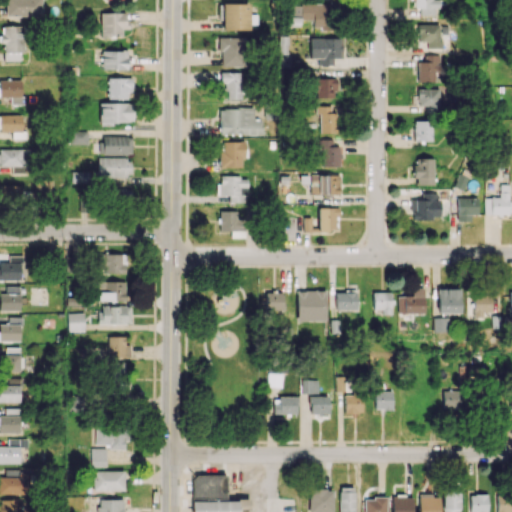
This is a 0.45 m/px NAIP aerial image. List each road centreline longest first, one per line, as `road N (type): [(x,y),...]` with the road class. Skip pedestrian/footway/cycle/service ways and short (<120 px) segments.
road 1 (secondary): [(172,0),(170,511)]
road 2 (residential): [(511,453),(170,455)]
road 3 (residential): [(511,254),(171,258)]
road 4 (residential): [(377,0),(376,256)]
road 5 (residential): [(171,232),(0,232)]
